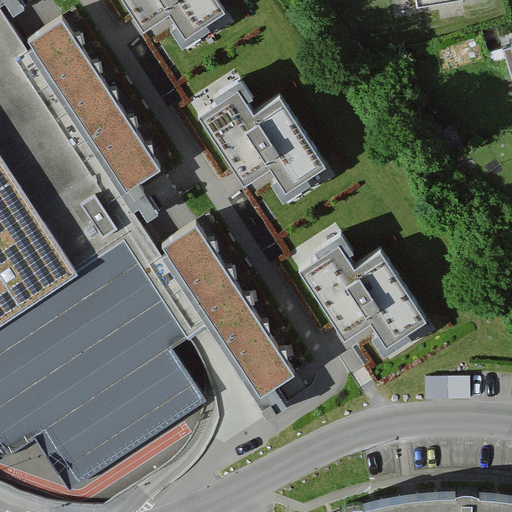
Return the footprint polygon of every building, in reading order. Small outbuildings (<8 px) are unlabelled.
[(131,0),(150,26),(164,17),(182,42),(227,13),(217,0),(131,0)] [(65,14),(33,34),(131,182),(163,161),(65,14)] [(0,39),(0,448),(29,428),(68,486),(207,392),(168,334),(185,322),(124,231),(0,39)] [(250,91),(210,118),(256,184),(270,176),(288,201),(333,171),(287,104),(268,117),(250,91)] [(196,218),(164,240),(264,390),(296,368),(196,218)] [(339,240),(299,266),(344,334),(371,317),(387,341),(426,316),(381,247),(355,264),(339,240)] [(354,511),(511,511),(511,503),(468,496),(405,503),(354,511)]
